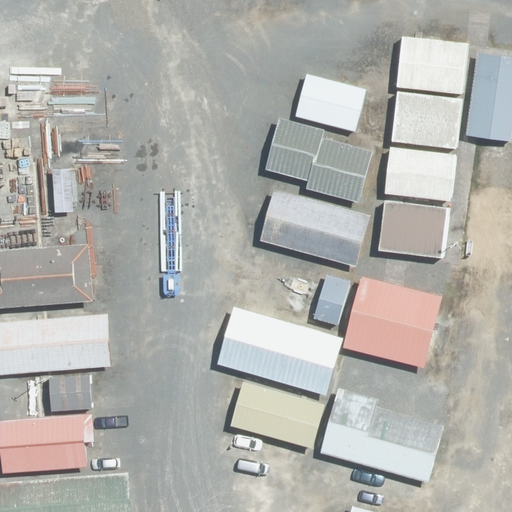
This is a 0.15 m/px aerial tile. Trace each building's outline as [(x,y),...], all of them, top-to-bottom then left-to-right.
[(382,20),(377,70),(454,78),(459,28),(382,20)] [(482,80),(511,82),(511,42),(486,40),(482,80)] [(376,79),(371,129),(448,137),(453,87),(376,79)] [(279,114),(267,162),(342,181),(354,132),(279,114)] [(360,137),(355,187),(432,195),(437,145),(360,137)] [(249,168),(233,225),(344,255),(359,198),(249,168)] [(377,198),(372,248),(449,256),(454,206),(377,198)] [(0,226),(0,377),(76,375),(140,373),(138,291),(80,293),(78,224),(0,226)] [(216,231),(200,288),(311,318),(326,261),(216,231)] [(360,279),(345,336),(342,346),(422,369),(442,298),(361,275),(360,279)] [(506,296),(457,291),(450,355),(499,360),(506,296)] [(224,338),(210,386),(293,410),(307,362),(224,338)] [(76,375),(0,377),(0,511),(71,511),(117,509),(113,456),(26,462),(25,450),(42,449),(40,430),(80,427),(76,375)] [(318,415),(302,472),(413,502),(428,445),(318,415)] [(207,423),(195,470),(252,485),(257,466),(282,473),(294,426),(264,418),(260,436),(207,423)] [(387,511),(298,488),(291,511),(387,511)]
